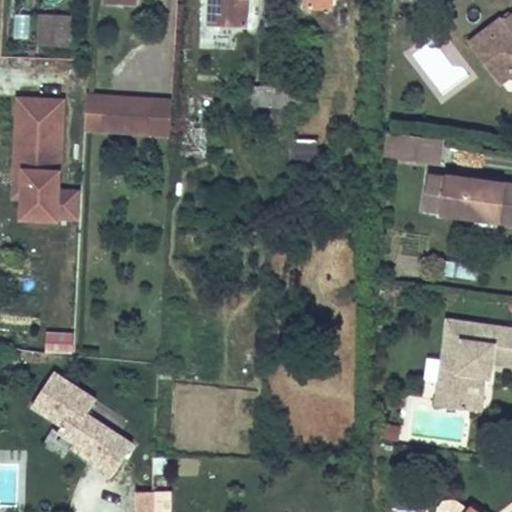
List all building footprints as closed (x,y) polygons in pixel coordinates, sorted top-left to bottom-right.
[(208,0),(207,18),(245,20),(245,0),(208,0)] [(505,20),(511,14),(511,13),(509,10),(502,16),(505,20)] [(511,14),(505,20),(502,16),(488,25),(495,34),(492,37),(501,49),(485,60),(501,82),(509,75),(511,75),(511,14)] [(71,47),(72,16),(40,15),(38,45),(71,47)] [(501,49),(492,37),(495,34),(488,25),(470,39),(485,60),(501,49)] [(257,106),(259,86),(248,86),(246,105),(257,106)] [(275,107),(276,88),(259,86),(257,106),(275,107)] [(292,108),(293,89),(276,88),(275,107),(292,108)] [(303,109),(304,90),(293,89),(292,108),(303,109)] [(152,133),(154,99),(88,95),(86,129),(152,133)] [(171,135),(173,100),(154,99),(152,133),(171,135)] [(59,191),(63,102),(20,100),(18,135),(27,135),(24,197),(23,219),(58,220),(58,216),(59,191)] [(394,159),(397,133),(387,132),(384,157),(394,159)] [(441,165),(444,140),(397,133),(394,159),(441,165)] [(24,197),(27,135),(18,135),(16,197),(24,197)] [(318,172),(318,141),(292,140),(292,172),(318,172)] [(511,224),(511,184),(448,175),(447,177),(429,175),(425,209),(442,211),(442,214),(511,224)] [(78,217),(79,192),(59,191),(58,216),(78,217)] [(473,410),(478,374),(477,374),(479,360),(493,362),(511,365),(511,328),(449,320),(436,405),(473,410)] [(74,334),(46,334),(46,353),(74,353),(74,334)] [(480,411),(485,376),(491,377),(493,362),(479,360),(477,374),(478,374),(473,410),(480,411)] [(173,380),(174,367),(161,366),(160,379),(173,380)] [(54,372),(33,405),(63,425),(59,430),(75,441),(103,459),(97,467),(112,477),(133,444),(87,414),(96,400),(54,372)] [(398,441),(401,426),(387,424),(385,439),(398,441)] [(103,459),(75,441),(72,447),(99,465),(103,459)] [(154,511),(155,494),(138,494),(137,511),(154,511)] [(171,511),(172,495),(155,494),(154,511),(171,511)] [(481,511),(471,505),(469,509),(456,501),(450,500),(444,501),(439,509),(439,511),(481,511)]
